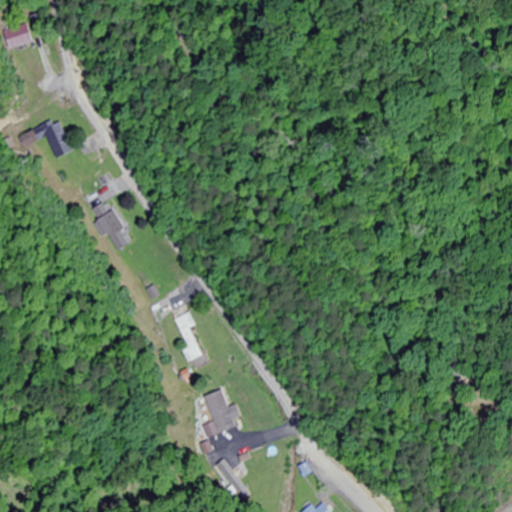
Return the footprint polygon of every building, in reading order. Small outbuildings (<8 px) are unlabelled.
[(36,43),(31,25),(6,33),(11,50),(36,43)] [(65,121),(23,137),(27,147),(51,138),(59,160),(77,153),(65,121)] [(109,202),(93,212),(99,222),(98,222),(117,254),(135,244),(109,202)] [(177,321),(190,349),(185,352),(191,366),(195,364),(199,370),(211,364),(194,330),(199,327),(193,314),(177,321)] [(251,497),(229,460),(219,466),(240,503),(251,497)]
